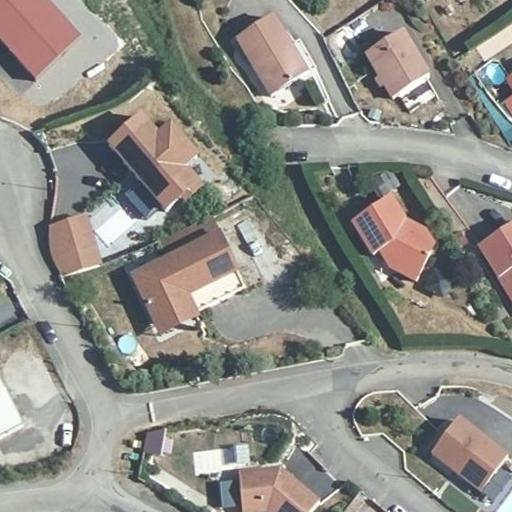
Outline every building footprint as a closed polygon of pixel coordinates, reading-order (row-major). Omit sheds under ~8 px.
[(47,0),(0,0),(0,36),(39,78),(83,37),(47,0)] [(266,24),(230,45),(264,101),(300,79),(266,24)] [(350,26),(332,35),(345,63),(363,55),(350,26)] [(395,38),(359,60),(385,107),(423,84),(395,38)] [(511,78),(497,88),(511,114),(511,78)] [(170,206),(185,193),(129,130),(97,158),(130,196),(140,207),(152,221),(170,206)] [(185,205),(185,193),(170,206),(175,212),(185,205)] [(140,207),(130,196),(125,200),(130,206),(135,212),(140,207)] [(389,212),(354,234),(371,262),(385,254),(397,273),(393,281),(416,290),(431,256),(421,248),(424,243),(403,232),(389,212)] [(234,273),(208,220),(155,246),(167,264),(132,280),(153,325),(178,311),(175,304),(185,300),(234,273)] [(91,222),(74,227),(84,260),(100,254),(91,222)] [(74,227),(55,232),(54,245),(55,253),(60,268),(84,260),(74,227)] [(509,316),(511,314),(511,232),(470,256),(509,316)] [(242,291),(234,273),(185,300),(192,315),(242,291)] [(443,295),(449,282),(432,274),(426,287),(443,295)] [(178,311),(153,325),(160,338),(195,320),(192,315),(185,300),(175,304),(178,311)] [(0,382),(0,438),(24,426),(0,382)] [(509,459),(460,420),(433,454),(483,493),(509,459)] [(161,458),(166,434),(148,430),(142,454),(161,458)] [(309,511),(316,504),(278,472),(235,476),(239,511),(256,511),(259,509),(262,511),(309,511)] [(511,511),(511,489),(494,511),(511,511)]
